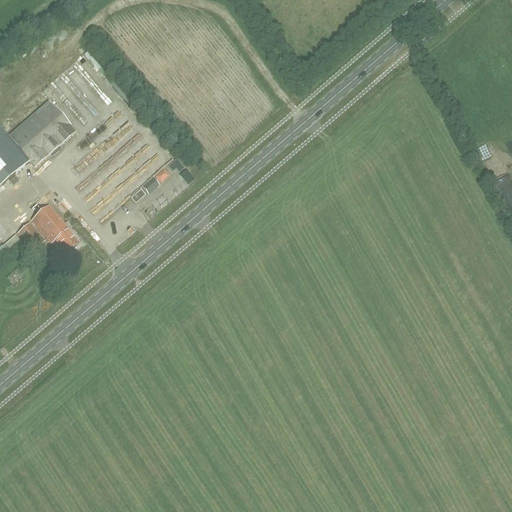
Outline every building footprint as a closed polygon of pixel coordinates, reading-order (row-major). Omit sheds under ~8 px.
[(102,89),(99,92),(111,106),(115,103),(102,89)] [(48,103),(27,122),(0,144),(0,188),(28,164),(34,170),(74,135),(69,129),(69,128),(48,103)] [(150,183),(157,190),(168,181),(174,188),(184,180),(189,186),(197,180),(187,169),(187,170),(177,159),(150,183)] [(162,209),(179,198),(175,192),(158,204),(162,209)] [(60,200),(55,204),(65,216),(70,212),(60,200)] [(154,205),(148,212),(153,217),(160,210),(154,205)] [(66,256),(78,245),(66,231),(67,230),(48,209),(31,223),(50,245),(54,242),(66,256)] [(33,253),(44,243),(29,225),(17,235),(33,253)]
